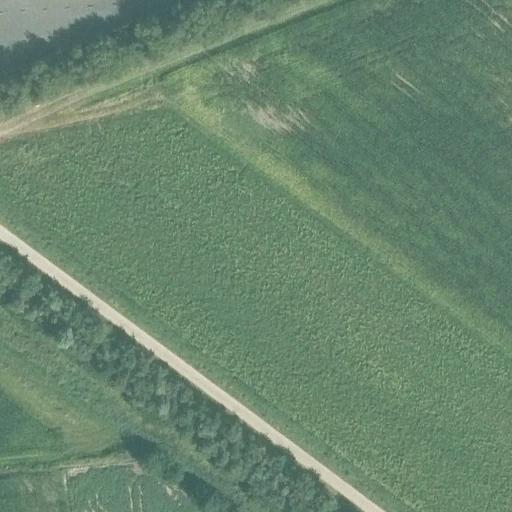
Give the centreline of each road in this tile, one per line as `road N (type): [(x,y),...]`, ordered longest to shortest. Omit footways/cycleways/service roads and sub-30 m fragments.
road 1 (unclassified): [(0,227),(381,511)]
road 2 (track): [(0,108),(261,0)]
